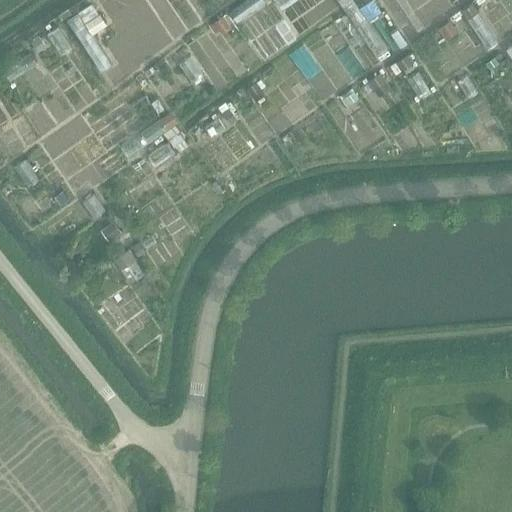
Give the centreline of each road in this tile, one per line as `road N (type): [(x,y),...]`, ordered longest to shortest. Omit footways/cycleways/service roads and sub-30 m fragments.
road 1 (unclassified): [(189,456),(207,320),(219,285),(254,237),(313,205),(511,188)]
road 2 (unclassified): [(189,456),(135,430),(0,261)]
